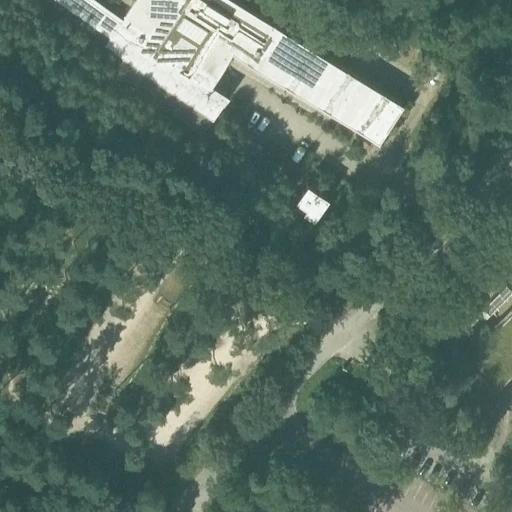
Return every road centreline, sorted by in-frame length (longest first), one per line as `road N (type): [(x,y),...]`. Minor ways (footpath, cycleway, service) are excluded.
road 1 (unclassified): [(168,511),(511,163)]
road 2 (unknown): [(375,188),(419,118),(420,94),(316,16)]
road 3 (track): [(0,143),(196,254)]
